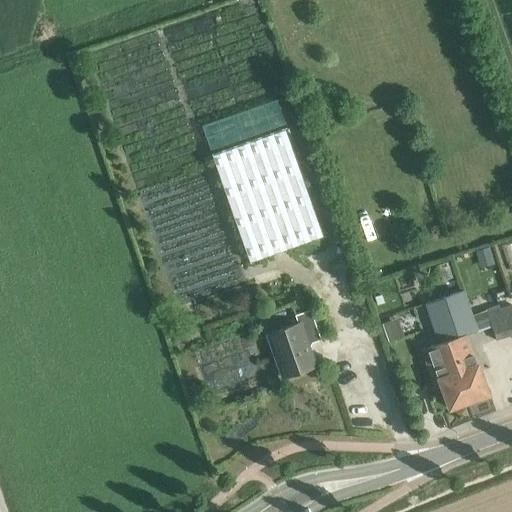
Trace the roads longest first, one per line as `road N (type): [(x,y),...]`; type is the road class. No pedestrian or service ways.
road 1 (primary): [(389,474),(316,479),(252,511)]
road 2 (primary): [(389,474),(511,429)]
